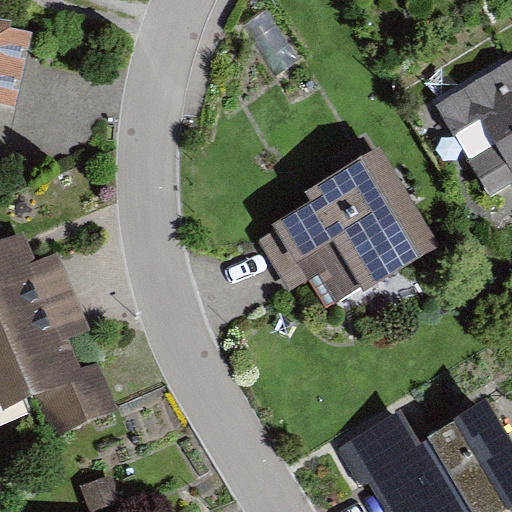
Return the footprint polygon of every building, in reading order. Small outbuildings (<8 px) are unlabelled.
[(0,32),(0,135),(29,124),(47,42),(0,32)] [(511,90),(454,125),(504,208),(511,203),(511,90)] [(328,315),(360,297),(366,306),(441,262),(381,161),(306,206),(311,215),(274,237),(306,291),(312,287),(328,315)] [(0,424),(3,432),(58,409),(70,438),(125,415),(107,372),(90,378),(78,351),(99,342),(65,262),(44,271),(35,247),(0,261),(0,424)] [(511,511),(511,456),(488,415),(422,453),(402,418),(340,454),(359,489),(371,490),(383,511),(511,511)]
